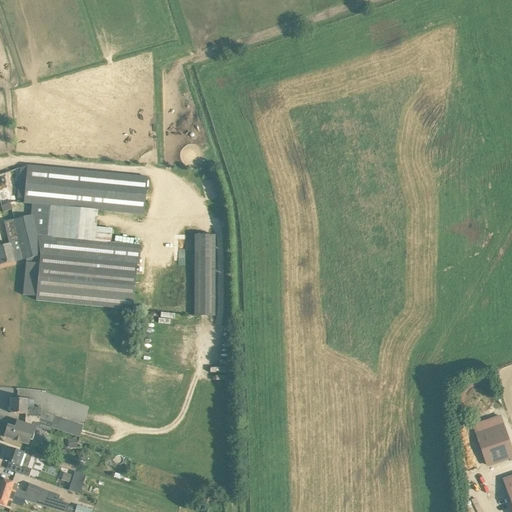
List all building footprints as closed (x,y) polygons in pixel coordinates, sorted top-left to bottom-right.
[(10,245),(0,246),(0,264),(0,265),(26,259),(25,267),(24,276),(23,296),(36,297),(36,301),(46,302),(133,310),(137,266),(139,266),(141,246),(110,243),(94,242),(96,227),(97,221),(95,220),(96,210),(143,215),(147,178),(27,166),(24,200),(23,204),(32,204),(31,216),(14,220),(4,222),(9,242),(10,245)] [(194,276),(215,277),(215,236),(195,236),(194,276)] [(214,317),(215,277),(194,276),(194,317),(214,317)] [(39,425),(40,408),(34,408),(34,402),(28,401),(28,400),(11,399),(10,413),(25,415),(24,424),(32,427),(32,425),(39,425)] [(51,428),(80,438),(84,426),(55,417),(51,428)] [(511,459),(511,457),(498,417),(475,425),(489,467),(511,459)] [(14,428),(12,427),(9,429),(6,428),(3,438),(27,446),(29,439),(27,438),(29,432),(31,433),(33,434),(35,428),(32,427),(24,424),(22,431),(14,428)] [(68,440),(69,448),(77,448),(76,439),(68,440)] [(25,468),(26,468),(30,457),(6,448),(2,460),(12,464),(25,468)] [(25,468),(12,464),(10,470),(22,474),(25,468)] [(71,475),(64,472),(61,480),(69,483),(71,475)] [(79,494),(86,476),(75,473),(69,491),(79,494)] [(511,476),(502,479),(511,508),(511,476)] [(18,499),(19,499),(20,495),(21,492),(16,490),(18,485),(3,479),(2,482),(0,481),(0,495),(0,496),(2,493),(14,497),(13,497),(18,499)] [(24,501),(61,511),(65,511),(68,505),(57,501),(59,496),(48,492),(30,484),(26,493),(26,494),(25,496),(24,501)] [(0,506),(10,509),(13,497),(14,497),(2,493),(0,496),(0,495),(0,506)] [(77,503),(75,511),(92,511),(94,506),(77,503)]
